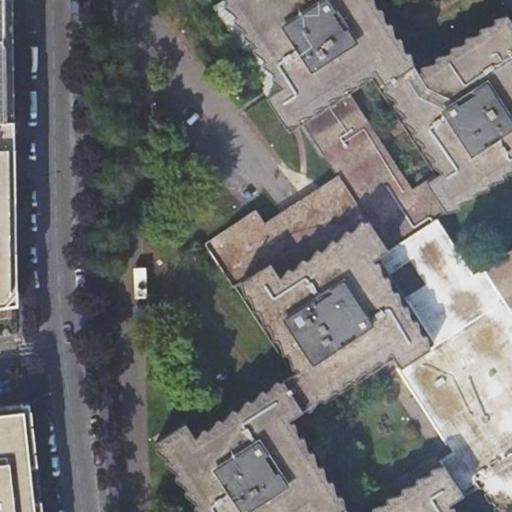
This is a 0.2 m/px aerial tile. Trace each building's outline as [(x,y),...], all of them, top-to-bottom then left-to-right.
[(455,64),(419,88),(380,27),(388,21),(373,0),(227,0),(226,0),(284,90),(273,97),(269,99),(288,129),(303,120),(341,179),(267,226),(257,211),(206,245),(267,333),(272,329),(300,372),(305,380),(292,389),(286,381),(285,382),(284,380),(268,389),(270,391),(275,399),(246,418),(241,410),(197,438),(187,424),(158,443),(202,511),(294,511),(310,502),(317,511),(453,511),(450,506),(456,502),(466,495),(462,489),(476,480),(480,486),(500,511),(511,511),(511,254),(472,280),(463,267),(465,265),(455,250),(453,251),(435,222),(511,171),(511,18),(510,15),(449,54),(455,64)] [(284,90),(226,0),(219,6),(273,97),(284,90)] [(421,73),(388,21),(380,27),(419,88),(455,64),(449,54),(421,73)] [(19,303),(15,117),(8,118),(0,117),(0,313),(7,305),(17,304),(19,303)] [(305,380),(300,372),(286,381),(292,389),(305,380)] [(275,399),(270,391),(241,410),(246,418),(275,399)] [(36,464),(30,403),(0,407),(0,511),(41,511),(40,499),(34,500),(32,481),(30,464),(36,464)] [(462,489),(466,495),(480,486),(476,480),(462,489)] [(294,511),(317,511),(310,502),(294,511)] [(450,506),(453,511),(462,511),(456,502),(450,506)]
